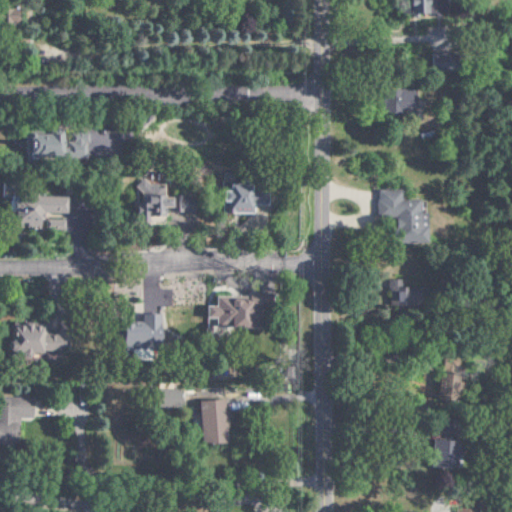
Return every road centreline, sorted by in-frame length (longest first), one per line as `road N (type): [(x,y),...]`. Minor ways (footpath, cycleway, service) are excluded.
road 1 (residential): [(319,0),(322,511)]
road 2 (residential): [(320,100),(0,103)]
road 3 (residential): [(320,268),(0,268)]
road 4 (residential): [(254,511),(0,503)]
